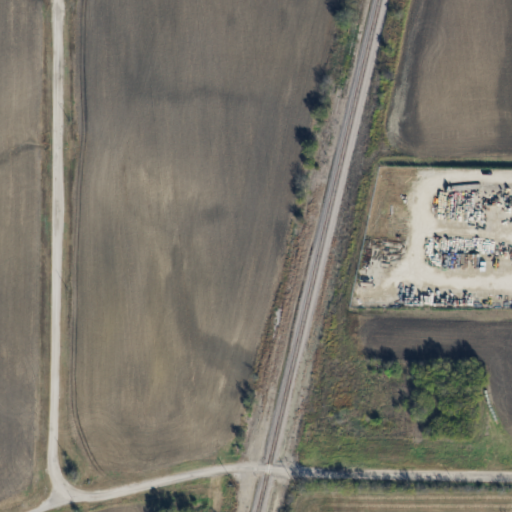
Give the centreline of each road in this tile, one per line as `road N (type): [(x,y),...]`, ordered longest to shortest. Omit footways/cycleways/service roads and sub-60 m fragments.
road 1 (residential): [(66,505),(58,450),(65,0)]
road 2 (residential): [(511,476),(233,470),(43,511)]
